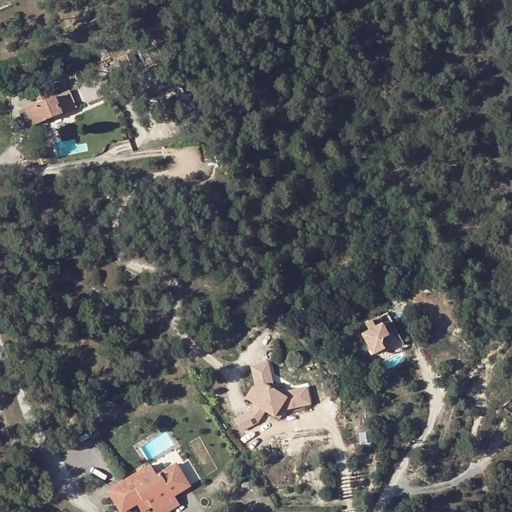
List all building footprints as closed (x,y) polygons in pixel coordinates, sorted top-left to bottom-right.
[(144,80),(140,71),(127,76),(132,86),(144,80)] [(28,129),(79,108),(71,93),(21,112),(28,129)] [(45,165),(50,163),(45,150),(40,152),(45,165)] [(40,164),(41,167),(45,165),(40,152),(26,156),(30,167),(40,164)] [(380,337),(387,333),(383,326),(376,330),(380,337)] [(387,333),(380,337),(376,330),(368,335),(372,341),(368,344),(369,347),(366,357),(374,360),(376,359),(379,363),(390,356),(386,347),(392,343),(387,333)] [(173,495),(186,488),(173,466),(155,477),(148,467),(112,489),(125,510),(134,504),(144,498),(149,508),(150,509),(173,495)] [(173,495),(150,509),(151,511),(165,511),(179,504),(173,495)] [(144,498),(134,504),(138,511),(142,511),(149,508),(144,498)]
